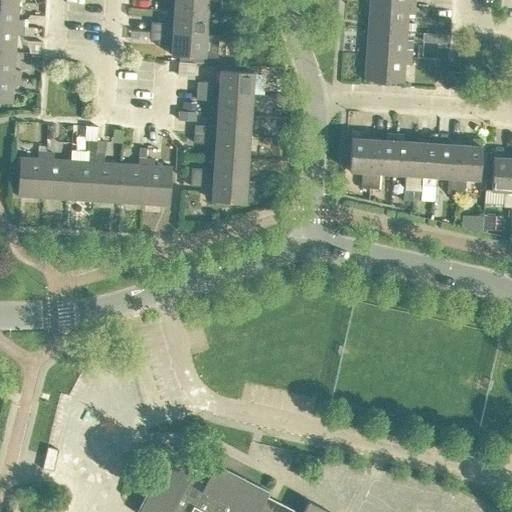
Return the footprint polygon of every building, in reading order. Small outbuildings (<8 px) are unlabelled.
[(0,0),(0,25),(22,27),(22,19),(16,19),(17,2),(0,0)] [(173,0),(173,11),(206,13),(206,0),(173,0)] [(255,15),(256,1),(244,0),(243,15),(255,15)] [(368,4),(367,29),(405,31),(407,14),(413,14),(413,7),(368,4)] [(150,22),(149,31),(205,34),(206,13),(173,11),(172,23),(150,22)] [(408,23),(407,31),(415,31),(415,24),(408,23)] [(0,25),(0,50),(14,52),(15,35),(21,35),(22,27),(0,25)] [(367,29),(365,54),(410,57),(411,49),(404,49),(405,31),(367,29)] [(215,57),(217,35),(205,34),(149,31),(149,39),(171,41),(170,54),(215,57)] [(437,33),(437,42),(448,43),(448,34),(437,33)] [(0,50),(0,76),(19,77),(19,70),(13,69),(14,52),(0,50)] [(410,57),(365,54),(363,80),(402,82),(403,64),(410,65),(410,57)] [(444,61),(433,60),(433,69),(444,70),(444,61)] [(196,81),(196,90),(251,94),(252,72),(219,69),(218,83),(196,81)] [(446,85),(463,86),(464,72),(447,71),(446,85)] [(19,77),(0,76),(0,102),(10,103),(12,85),(18,85),(19,77)] [(217,101),(216,113),(249,115),(251,94),(196,90),(195,99),(217,101)] [(195,112),(195,103),(185,102),(185,111),(195,112)] [(194,121),(195,112),(185,111),(184,121),(194,121)] [(193,124),(193,133),(248,137),(249,115),(216,113),(215,126),(193,124)] [(360,187),(369,188),(372,139),(359,138),(360,131),(350,130),(347,170),(361,171),(360,187)] [(379,172),(391,173),(394,133),(385,132),(385,139),(372,139),(369,188),(377,188),(379,172)] [(214,144),(213,156),(246,158),(248,137),(193,133),(192,142),(214,144)] [(404,190),(412,191),(415,141),(402,141),(403,133),(394,133),(391,173),(404,174),(403,190),(404,190)] [(434,187),(434,176),(437,136),(428,135),(428,142),(415,141),(412,191),(421,191),(421,186),(434,187)] [(446,193),(455,193),(458,144),(445,143),(446,136),(437,136),(434,176),(447,177),(446,193)] [(458,144),(455,193),(464,194),(465,178),(478,179),(479,164),(481,138),(471,138),(471,145),(458,144)] [(95,155),(96,141),(88,140),(87,155),(95,155)] [(145,158),(146,148),(138,148),(137,158),(144,158),(145,158)] [(501,206),(510,207),(511,183),(511,157),(501,157),(502,150),(492,149),(489,190),(503,190),(501,206)] [(16,195),(42,197),(45,152),(37,151),(36,158),(18,157),(16,195)] [(42,197),(67,198),(69,160),(52,159),(52,152),(45,152),(42,197)] [(67,198),(92,200),(95,155),(87,155),(87,161),(69,160),(67,198)] [(92,200),(117,202),(120,163),(102,162),(103,156),(95,155),(92,200)] [(191,167),(190,176),(245,180),(246,158),(213,156),(212,169),(191,167)] [(117,202),(141,203),(144,158),(137,158),(137,164),(120,163),(117,202)] [(144,158),(141,203),(168,205),(171,166),(151,165),(151,159),(145,158),(144,158)] [(245,180),(190,176),(189,185),(211,186),(210,200),(244,202),(245,180)] [(412,191),(404,190),(403,201),(410,201),(412,191)] [(485,230),(502,231),(503,216),(486,215),(485,230)] [(47,447),(41,469),(53,471),(58,450),(47,447)] [(328,511),(307,501),(301,511),(296,511),(266,496),(268,491),(214,463),(208,476),(192,468),(190,472),(163,458),(135,511),(328,511)]
